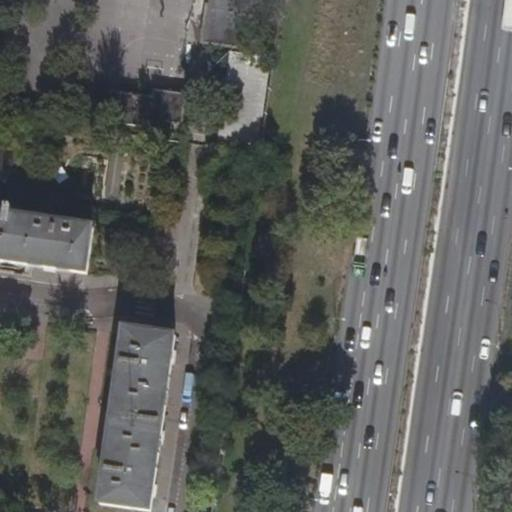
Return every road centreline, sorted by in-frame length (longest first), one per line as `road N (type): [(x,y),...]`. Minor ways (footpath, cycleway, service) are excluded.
road 1 (trunk): [(438,0),(354,511)]
road 2 (trunk): [(436,511),(511,46)]
road 3 (residential): [(0,287),(181,306),(208,324),(182,511)]
